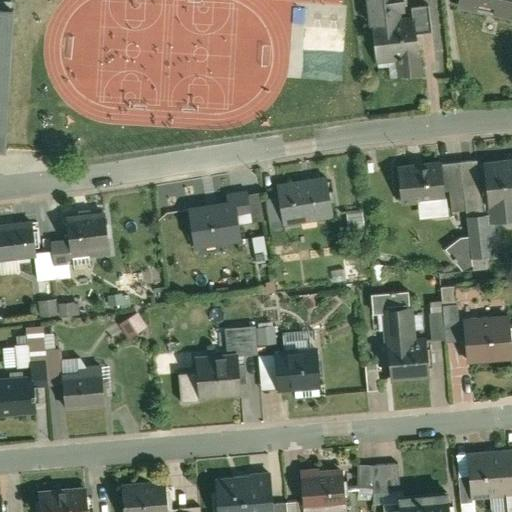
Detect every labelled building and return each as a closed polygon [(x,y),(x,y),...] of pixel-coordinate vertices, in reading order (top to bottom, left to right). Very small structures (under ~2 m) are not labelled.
[(0,0),(0,145),(5,146),(13,1),(0,0)] [(403,0),(367,0),(369,25),(375,35),(378,70),(389,68),(390,79),(422,76),(417,30),(429,29),(427,3),(413,4),(414,15),(405,16),(403,0)] [(511,0),(453,0),(452,8),(511,21),(511,15),(511,0)] [(511,152),(482,155),(487,201),(480,202),(476,159),(459,161),(465,212),(467,235),(468,245),(469,258),(473,257),(474,268),(485,267),(484,256),(496,255),(493,222),(511,219),(511,152)] [(451,213),(465,212),(459,161),(436,164),(435,160),(398,164),(402,204),(417,202),(418,215),(430,214),(430,211),(435,210),(435,213),(446,212),(444,191),(448,190),(451,213)] [(327,173),(275,180),(278,197),(264,199),(268,227),(333,218),(327,173)] [(250,214),(246,187),(225,191),(226,197),(189,203),(196,248),(242,241),(239,216),(250,214)] [(362,208),(343,211),(346,234),(365,231),(362,208)] [(106,210),(66,214),(68,238),(49,240),(50,252),(51,264),(70,263),(70,257),(109,254),(106,210)] [(50,252),(35,254),(31,219),(0,222),(0,262),(34,259),(37,283),(53,281),(51,264),(50,252)] [(463,270),(470,264),(469,258),(468,245),(467,235),(460,236),(445,248),(451,255),(456,254),(457,263),(463,270)] [(428,343),(415,343),(413,312),(410,312),(409,290),(372,292),(372,313),(383,313),(384,344),(390,344),(392,383),(430,381),(428,343)] [(444,343),(466,342),(467,362),(511,359),(509,311),(464,313),(465,319),(457,320),(456,302),(442,303),(444,339),(444,343)] [(444,339),(442,303),(427,304),(429,340),(444,339)] [(134,314),(118,326),(128,340),(144,328),(134,314)] [(171,341),(170,318),(152,320),(154,343),(171,341)] [(30,367),(31,374),(0,376),(0,414),(34,412),(32,387),(47,386),(43,348),(41,324),(27,325),(28,344),(6,345),(8,365),(14,364),(14,368),(30,367)] [(194,354),(195,371),(179,373),(181,402),(197,401),(197,398),(242,395),(239,355),(257,354),(256,347),(255,329),(255,325),(224,328),(226,352),(194,354)] [(255,329),(256,347),(272,346),(271,328),(255,329)] [(289,347),(274,349),(278,394),(320,390),(316,345),(300,347),(300,343),(288,343),(289,347)] [(43,348),(47,386),(62,385),(64,411),(104,408),(100,363),(83,364),(79,358),(60,359),(59,347),(43,348)] [(379,395),(377,363),(364,363),(366,396),(379,395)] [(474,511),(474,500),(511,496),(511,447),(466,451),(468,477),(458,477),(459,511),(474,511)] [(373,502),(399,500),(399,511),(449,511),(448,488),(398,491),(397,464),(370,465),(373,502)] [(343,511),(339,468),(298,471),(301,511),(343,511)] [(268,471),(214,474),(215,491),(208,492),(209,511),(270,511),(270,505),(268,471)] [(167,479),(121,482),(122,511),(198,511),(199,508),(168,509),(167,479)] [(87,511),(85,485),(38,489),(39,499),(33,499),(33,511),(87,511)] [(297,511),(297,503),(270,505),(270,511),(297,511)]
